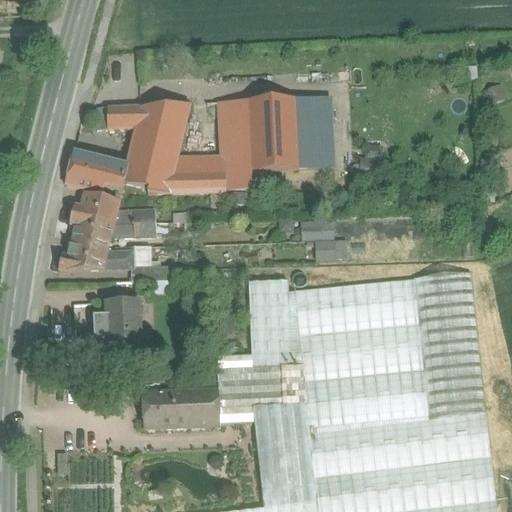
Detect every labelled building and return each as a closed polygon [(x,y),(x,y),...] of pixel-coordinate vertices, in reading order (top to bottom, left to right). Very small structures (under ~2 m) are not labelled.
[(295,102),(249,105),(252,175),(271,174),(299,172),(296,105),(295,102)] [(328,104),(296,105),(299,172),(331,171),(328,104)] [(252,175),(249,105),(216,106),(218,162),(219,177),(225,177),(251,175),(252,175)] [(191,108),(141,110),(136,133),(127,168),(124,187),(149,193),(148,197),(225,195),(225,192),(225,177),(219,177),(174,178),(178,162),(191,108)] [(141,110),(108,112),(108,133),(136,133),(141,110)] [(108,112),(97,112),(96,133),(108,133),(108,112)] [(110,164),(74,155),(65,189),(101,198),(104,190),(110,164)] [(219,177),(218,162),(178,162),(174,178),(219,177)] [(127,168),(110,164),(104,190),(122,194),(124,187),(127,168)] [(252,175),(251,175),(251,184),(271,183),(271,174),(252,175)] [(251,175),(225,177),(225,192),(252,192),(251,184),(251,175)] [(119,205),(84,198),(81,210),(75,209),(72,219),(113,229),(117,216),(119,205)] [(155,214),(133,215),(134,228),(156,227),(155,214)] [(133,215),(117,216),(113,229),(134,228),(133,215)] [(113,229),(72,219),(70,230),(76,231),(73,244),(108,251),(110,241),(113,229)] [(331,226),(304,227),(305,244),(331,244),(331,226)] [(156,227),(134,228),(134,241),(156,240),(156,227)] [(134,228),(113,229),(110,241),(134,241),(134,228)] [(108,251),(73,244),(68,260),(62,259),(58,276),(102,275),(102,274),(105,263),(108,251)] [(335,250),(315,251),(315,266),(335,265),(335,250)] [(144,259),(122,260),(122,262),(105,263),(102,274),(132,273),(133,273),(133,271),(145,271),(144,259)] [(173,270),(149,271),(150,285),(174,284),(173,270)] [(145,271),(133,271),(133,273),(132,273),(132,285),(150,285),(149,271),(145,271)] [(429,419),(309,432),(318,511),(496,511),(471,276),(415,281),(429,419)] [(415,281),(295,293),(295,296),(309,432),(429,419),(415,281)] [(288,284),(249,286),(252,359),(217,360),(218,381),(218,393),(218,394),(237,393),(238,427),(220,427),(220,428),(255,427),(264,511),(262,511),(318,511),(309,432),(295,296),(289,296),(288,284)] [(139,305),(106,307),(109,354),(141,353),(139,305)] [(88,340),(87,317),(101,317),(101,307),(76,308),(77,340),(88,340)] [(218,381),(178,383),(179,395),(218,393),(218,381)] [(179,395),(143,396),(144,434),(220,431),(220,428),(220,427),(218,394),(218,393),(179,395)] [(237,393),(218,394),(220,427),(238,427),(237,393)]
